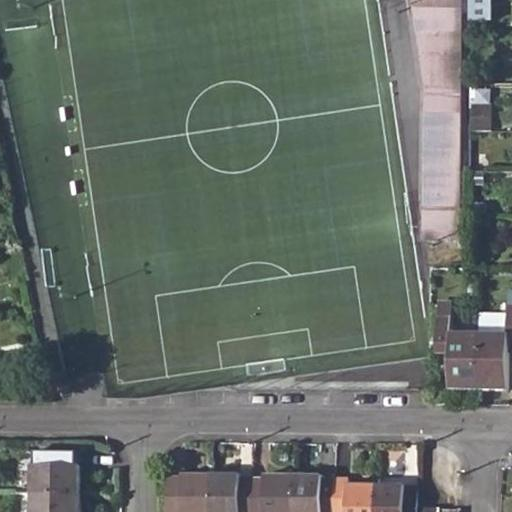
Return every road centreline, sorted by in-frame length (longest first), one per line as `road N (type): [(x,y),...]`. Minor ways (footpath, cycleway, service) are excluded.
road 1 (residential): [(487,425),(144,420)]
road 2 (residential): [(144,420),(0,420)]
